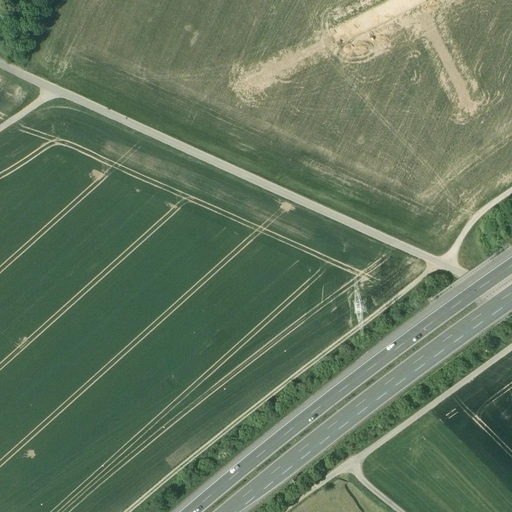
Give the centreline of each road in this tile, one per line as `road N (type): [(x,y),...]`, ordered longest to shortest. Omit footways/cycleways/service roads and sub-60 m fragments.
road 1 (track): [(50,89),(511,295)]
road 2 (track): [(131,511),(229,424),(431,272),(472,218),(511,191)]
road 3 (motorway): [(511,264),(192,511)]
road 4 (motorway): [(225,511),(511,293)]
road 5 (track): [(511,347),(283,511)]
